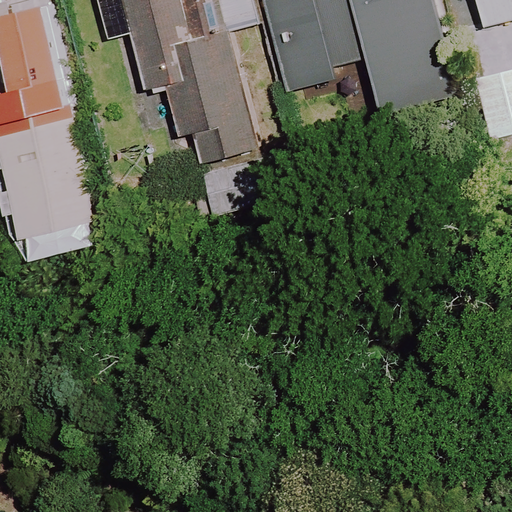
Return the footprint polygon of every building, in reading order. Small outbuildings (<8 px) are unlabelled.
[(177,135),(191,132),(203,184),(189,188),(196,219),(255,205),(243,154),(257,150),(230,30),(261,23),(255,0),(124,0),(146,92),(165,87),(177,135)] [(372,60),(356,0),(266,0),(290,91),(338,78),(336,69),(372,60)] [(356,0),(372,60),(386,112),(455,95),(430,0),(356,0)] [(511,0),(479,0),(487,27),(511,21),(511,0)] [(511,70),(481,75),(490,138),(511,135),(511,70)]
